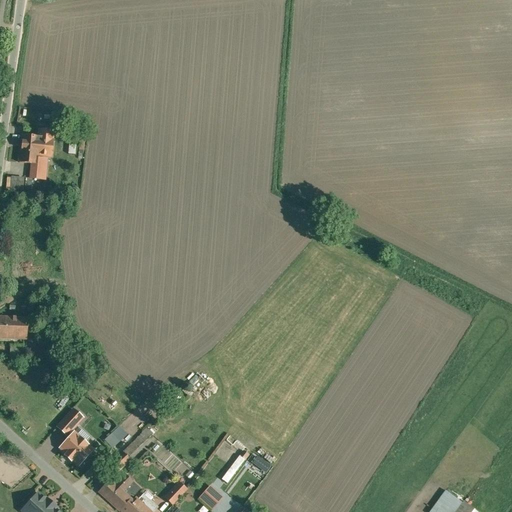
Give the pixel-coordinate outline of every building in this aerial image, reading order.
[(39,137),(22,135),(19,163),(37,165),(38,155),(51,157),(53,140),(52,140),(53,132),(39,130),(39,137)] [(72,140),(83,142),(84,134),(73,133),(72,140)] [(28,318),(0,316),(0,338),(27,340),(28,318)] [(24,345),(10,345),(10,357),(23,357),(24,345)] [(66,435),(71,431),(82,418),(73,410),(57,427),(66,435)] [(69,438),(60,449),(66,454),(65,456),(71,461),(72,459),(79,465),(92,450),(71,431),(66,435),(69,438)] [(128,448),(107,467),(115,475),(131,461),(123,453),(128,448)] [(224,480),(230,483),(246,459),(240,455),(224,480)] [(125,474),(115,485),(110,480),(99,492),(121,511),(121,510),(131,500),(137,493),(129,486),(133,482),(125,474)] [(179,483),(165,497),(173,505),(187,490),(179,483)] [(471,511),(473,510),(446,490),(430,511),(471,511)] [(153,496),(148,491),(146,492),(144,494),(151,500),(153,498),(153,496)] [(57,511),(37,494),(22,511),(23,511),(57,511)] [(138,500),(135,498),(133,501),(131,500),(121,510),(122,511),(151,511),(145,507),(151,501),(151,500),(144,494),(138,500)]
